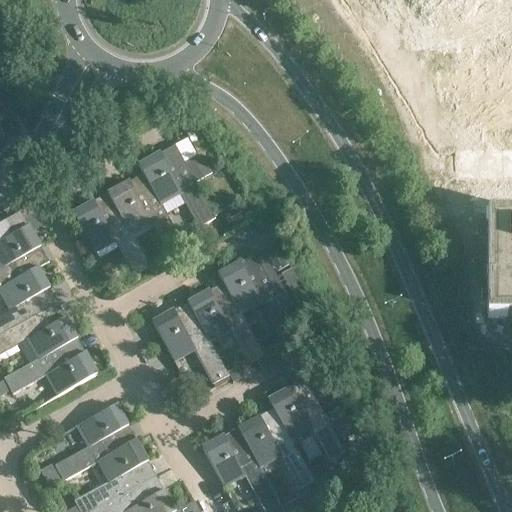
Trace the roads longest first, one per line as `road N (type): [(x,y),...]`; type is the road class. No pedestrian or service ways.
road 1 (secondary): [(511,502),(412,263),(350,141),(293,63),(222,0)]
road 2 (secondary): [(167,74),(264,156),(307,216),(376,361),(431,511)]
road 3 (unknown): [(320,0),(403,90),(432,144),(467,237),(473,302)]
road 4 (residential): [(131,375),(41,206)]
road 5 (residential): [(0,447),(131,375)]
road 6 (residential): [(198,495),(131,375)]
